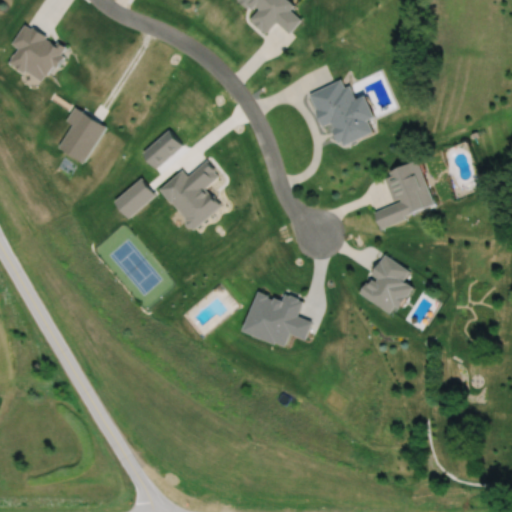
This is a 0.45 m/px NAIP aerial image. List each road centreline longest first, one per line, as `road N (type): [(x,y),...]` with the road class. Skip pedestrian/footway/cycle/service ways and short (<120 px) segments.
road 1 (residential): [(96,0),(196,50),(232,81),(257,118),(285,192),(321,241)]
road 2 (tertiary): [(0,247),(130,468),(167,511)]
